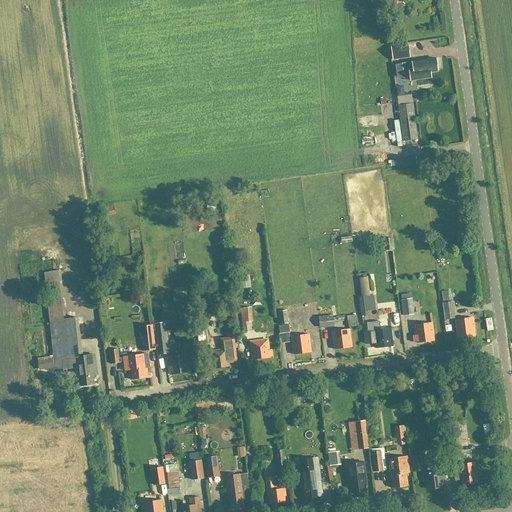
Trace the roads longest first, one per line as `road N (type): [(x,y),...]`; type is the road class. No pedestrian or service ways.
road 1 (unclassified): [(121,396),(502,349)]
road 2 (unclassified): [(502,349),(454,0)]
